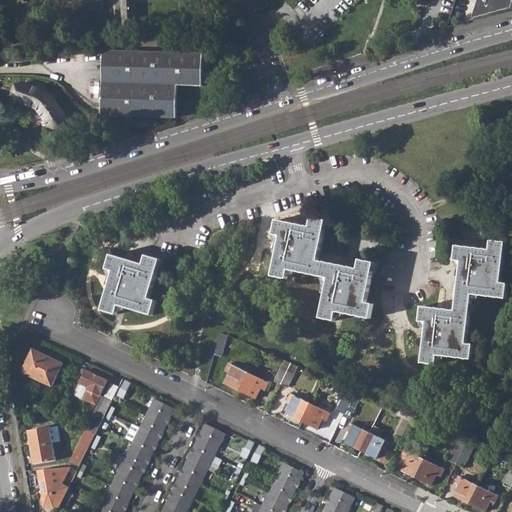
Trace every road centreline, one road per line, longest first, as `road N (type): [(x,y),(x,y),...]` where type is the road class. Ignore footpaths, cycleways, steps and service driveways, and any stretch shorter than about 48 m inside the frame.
road 1 (secondary): [(0,244),(81,203),(287,140)]
road 2 (secondary): [(278,105),(94,167),(0,188)]
road 3 (secondary): [(511,32),(278,105)]
road 4 (residential): [(299,189),(365,178),(407,208),(417,252),(394,323)]
road 5 (secondary): [(287,140),(511,79)]
road 6 (residential): [(136,254),(208,215),(299,189)]
road 7 (residential): [(200,398),(65,332),(51,312)]
road 8 (residential): [(330,462),(200,398)]
road 9 (residential): [(200,398),(142,511)]
